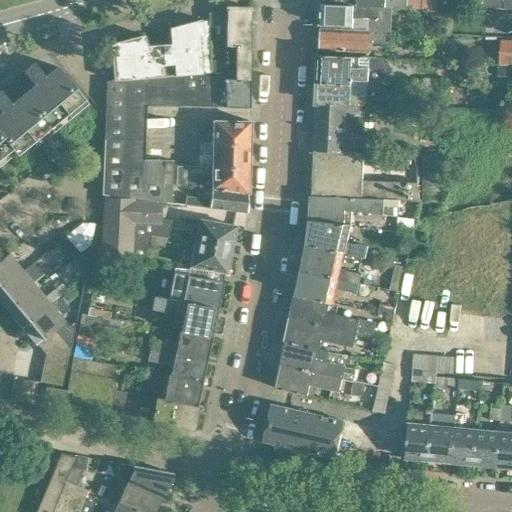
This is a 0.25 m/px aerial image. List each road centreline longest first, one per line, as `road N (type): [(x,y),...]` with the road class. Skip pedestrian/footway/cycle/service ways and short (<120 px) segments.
road 1 (residential): [(226,467),(274,215),(288,0)]
road 2 (residential): [(481,501),(226,467)]
road 3 (residential): [(0,420),(226,467)]
